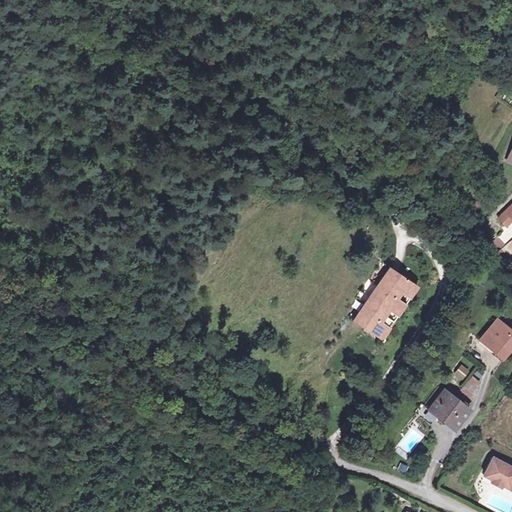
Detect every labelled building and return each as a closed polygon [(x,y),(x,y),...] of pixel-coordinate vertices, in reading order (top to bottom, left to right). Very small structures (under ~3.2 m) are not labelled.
[(511,134),(501,158),(510,161),(511,158),(511,157),(511,134)] [(510,161),(501,158),(499,162),(511,168),(511,157),(511,158),(510,161)] [(511,197),(490,224),(499,232),(493,240),(501,246),(511,232),(511,197)] [(511,248),(511,245),(508,242),(501,250),(507,254),(511,248)] [(424,302),(399,281),(359,333),(385,352),(424,302)] [(511,348),(511,326),(503,319),(486,338),(506,356),(511,348)] [(467,363),(461,370),(467,376),(473,369),(467,363)] [(427,401),(432,405),(447,387),(442,383),(427,401)] [(473,406),(448,385),(447,387),(432,405),(457,425),(473,406)] [(410,450),(409,437),(398,438),(400,451),(410,450)] [(511,465),(495,455),(485,473),(493,477),(492,479),(501,485),(502,483),(511,487),(511,484),(511,465)]
